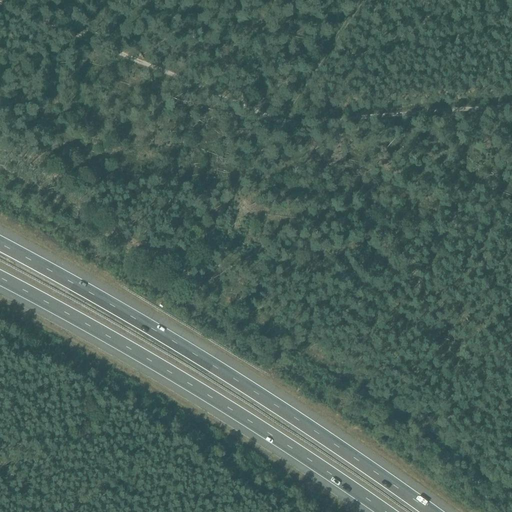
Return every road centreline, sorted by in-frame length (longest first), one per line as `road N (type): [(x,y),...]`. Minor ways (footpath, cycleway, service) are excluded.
road 1 (track): [(359,0),(281,121),(190,234),(229,260),(295,268),(363,289),(511,404)]
road 2 (track): [(0,2),(281,121),(511,105)]
road 3 (motorway): [(428,511),(173,340),(0,244)]
road 4 (motorway): [(0,279),(234,410),(383,511)]
